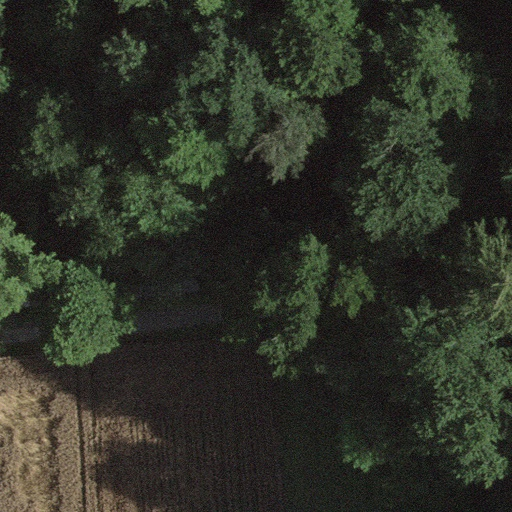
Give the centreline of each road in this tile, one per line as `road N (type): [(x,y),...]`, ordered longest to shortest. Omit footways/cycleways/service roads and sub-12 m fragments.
road 1 (track): [(0,317),(442,269)]
road 2 (track): [(306,0),(442,269),(511,363)]
